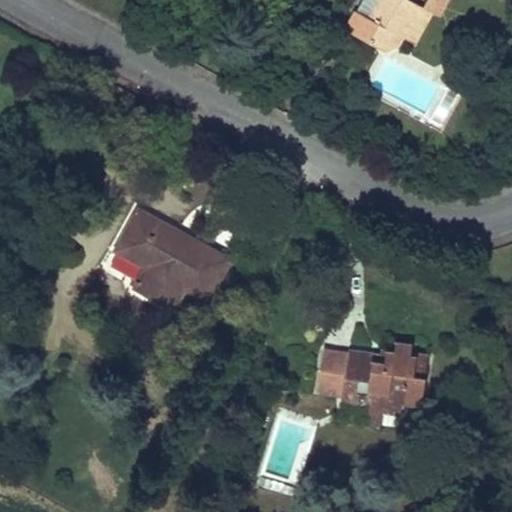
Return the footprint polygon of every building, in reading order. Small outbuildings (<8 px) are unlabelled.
[(429,56),(445,23),(438,19),(421,11),(427,0),(397,0),(401,2),(385,34),(372,27),(363,44),(402,64),(415,59),(419,51),(429,56)] [(447,0),(438,19),(445,23),(454,28),(468,0),(447,0)] [(467,48),(454,72),(468,80),(481,56),(467,48)] [(216,297),(234,264),(194,240),(191,245),(178,238),(180,234),(142,213),(124,247),(157,265),(153,272),(143,291),(177,309),(187,290),(191,283),(216,297)] [(153,272),(157,265),(124,247),(121,254),(153,272)] [(216,297),(191,283),(187,290),(213,304),(216,297)] [(370,404),(371,411),(412,409),(412,400),(430,399),(429,363),(416,364),(416,350),(399,351),(400,357),(387,358),(388,360),(376,360),(376,355),(353,356),(355,394),(365,393),(366,404),(370,404)] [(413,419),(412,409),(371,411),(371,427),(388,426),(387,420),(413,419)]
